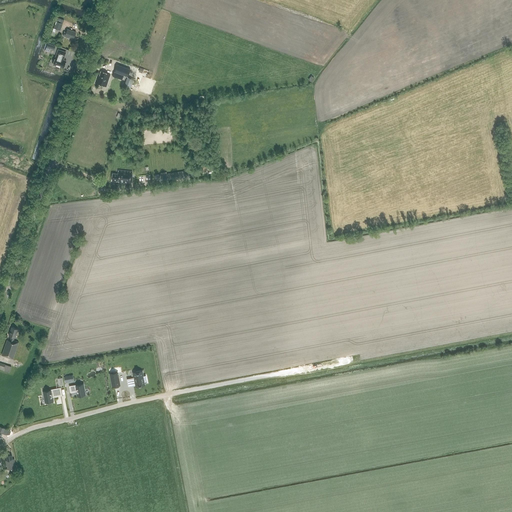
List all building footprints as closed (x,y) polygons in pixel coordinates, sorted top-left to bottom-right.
[(63,24),(56,22),(51,35),(53,36),(56,29),(60,31),(63,24)] [(74,39),(76,32),(67,29),(66,33),(64,32),(63,36),(67,38),(68,37),(74,39)] [(46,47),(45,51),(49,52),(50,48),(54,50),(55,46),(48,43),(46,47)] [(55,57),(53,65),(63,68),(66,61),(63,60),(66,52),(58,50),(55,57)] [(117,65),(114,72),(124,76),(127,77),(130,70),(117,65)] [(106,87),(110,75),(100,72),(98,77),(96,77),(94,83),(106,87)] [(131,184),(132,171),(118,170),(118,174),(112,174),(111,181),(119,182),(131,184)] [(200,175),(199,170),(189,171),(189,170),(159,175),(160,182),(200,175)] [(12,327),(9,336),(11,337),(9,341),(7,340),(2,355),(13,359),(18,342),(13,340),(14,338),(17,329),(12,327)] [(134,378),(127,379),(128,386),(135,385),(136,386),(138,386),(141,385),(144,385),(144,383),(145,383),(144,383),(142,376),(144,376),(142,376),(142,372),(139,372),(136,373),(133,373),(134,378)] [(117,373),(110,374),(112,386),(119,385),(117,373)] [(76,385),(69,386),(70,392),(76,391),(77,397),(85,395),(83,384),(76,385)] [(50,390),(43,392),(45,403),(53,401),(52,396),(54,396),(54,397),(62,395),(60,388),(50,390)] [(8,470),(16,468),(14,459),(13,460),(12,456),(7,457),(7,461),(6,461),(8,470)]
